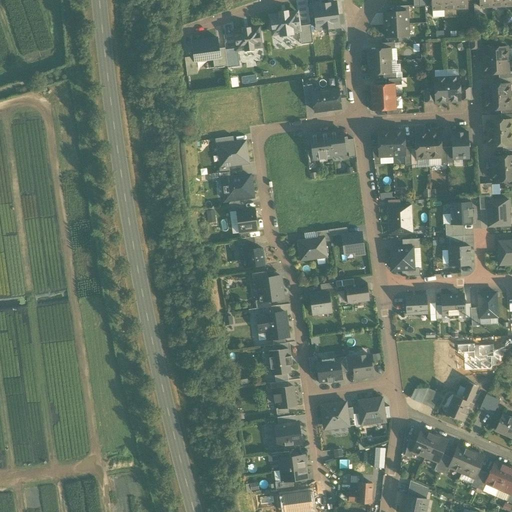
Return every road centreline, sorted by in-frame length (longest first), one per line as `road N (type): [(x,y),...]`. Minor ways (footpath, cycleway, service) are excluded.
road 1 (primary): [(101,0),(133,243),(192,511)]
road 2 (residential): [(357,119),(255,132),(267,235),(293,278),(307,393)]
road 3 (residential): [(382,286),(357,119)]
road 4 (residential): [(511,457),(397,406)]
